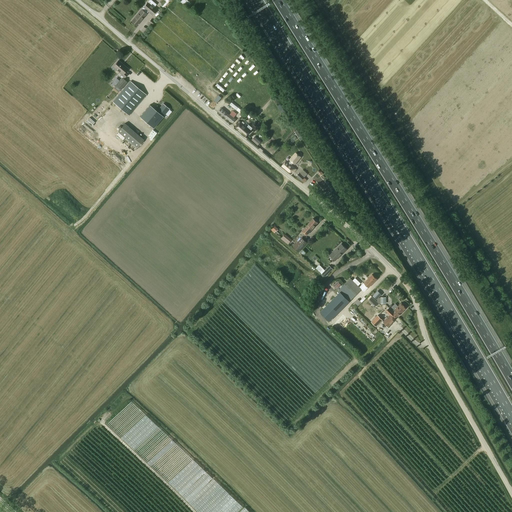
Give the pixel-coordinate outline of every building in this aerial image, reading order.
[(142,10),(132,21),(136,25),(146,14),(148,12),(153,15),(157,10),(147,2),(143,8),(142,10)] [(118,60),(113,67),(122,75),(120,77),(122,78),(123,79),(124,79),(125,78),(127,75),(124,73),(128,69),(118,60)] [(122,78),(116,85),(116,86),(121,90),(128,82),(124,79),(123,79),(122,78)] [(130,81),(113,102),(129,116),(133,111),(146,95),(130,81)] [(150,105),(140,117),(153,128),(154,127),(167,112),(169,109),(163,104),(160,107),(157,111),(150,105)] [(221,108),(218,112),(233,123),(236,120),(234,118),(237,114),(233,111),(230,114),(229,115),(221,108)] [(236,124),(239,126),(236,129),(246,136),(250,131),(252,128),(249,125),(246,127),(243,125),(245,123),(243,121),(241,123),(238,121),(236,124)] [(125,123),(119,131),(137,147),(144,139),(125,123)] [(261,142),(255,136),(252,139),(258,145),(261,142)] [(295,152),(293,155),(289,160),(291,161),(289,163),(286,161),(281,166),(289,173),(291,170),(294,173),(297,169),(291,165),(293,163),(296,165),(302,157),(295,152)] [(300,173),(297,176),(301,181),(304,183),(307,180),(304,178),(304,177),(300,173)] [(313,219),(305,228),(310,232),(318,223),(313,219)] [(302,237),(293,246),(299,252),(307,242),(302,237)] [(341,244),(330,255),(335,260),(346,249),(341,244)] [(329,265),(321,274),(324,278),(333,269),(329,265)] [(360,287),(362,289),(363,291),(368,287),(369,288),(377,279),(372,274),(364,283),(360,287)] [(340,292),(320,312),(329,321),(350,301),(362,289),(360,287),(351,278),(338,290),(340,292)] [(376,299),(381,294),(378,290),(372,295),(376,299)] [(358,299),(352,305),(356,308),(361,302),(358,299)] [(393,312),(396,315),(398,316),(406,308),(401,303),(393,312)] [(390,308),(386,311),(390,315),(383,322),(388,327),(395,319),(393,318),(396,315),(393,312),(390,308)] [(376,327),(383,320),(378,315),(371,322),(376,327)] [(244,511),(133,397),(107,422),(143,460),(147,457),(155,465),(153,467),(197,511),(244,511)]
